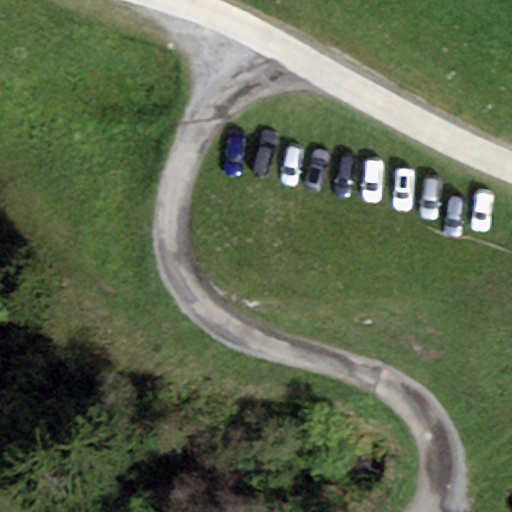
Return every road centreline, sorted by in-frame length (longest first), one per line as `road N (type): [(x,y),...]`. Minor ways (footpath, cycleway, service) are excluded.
road 1 (track): [(246,28),(208,99),(173,193),(185,273),(239,334),(403,393),(438,440),(442,492),(429,511)]
road 2 (unclassified): [(155,0),(246,28),(438,134),(511,161)]
